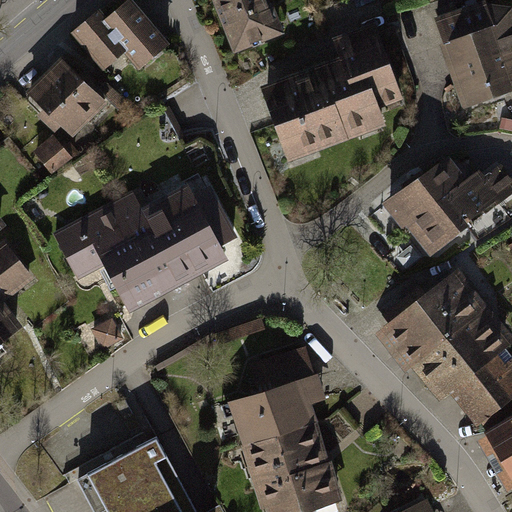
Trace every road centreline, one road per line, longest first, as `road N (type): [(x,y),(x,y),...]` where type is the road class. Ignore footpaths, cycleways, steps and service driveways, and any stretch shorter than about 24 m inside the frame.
road 1 (residential): [(290,269),(60,404),(0,455)]
road 2 (residential): [(488,511),(406,402),(334,336),(290,269)]
road 3 (residential): [(290,269),(174,0)]
